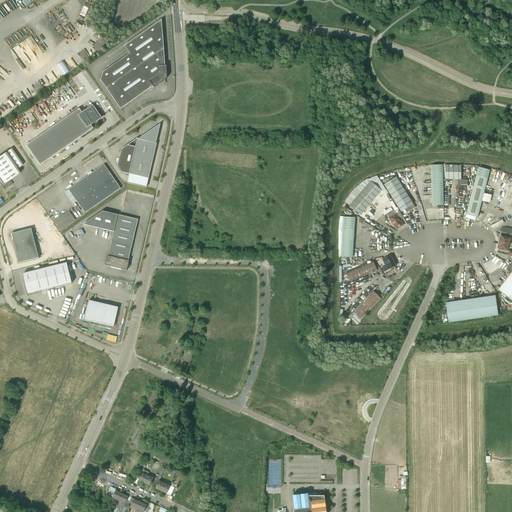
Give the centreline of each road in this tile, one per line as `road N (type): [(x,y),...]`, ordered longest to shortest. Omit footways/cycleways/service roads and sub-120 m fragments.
road 1 (unclassified): [(148,259),(264,263),(256,365),(233,407),(125,358)]
road 2 (residential): [(365,467),(376,415),(439,260)]
road 3 (unclassified): [(179,110),(150,108),(0,212)]
road 4 (unclassified): [(0,259),(14,307),(125,358)]
road 5 (unclassified): [(148,259),(179,110)]
road 6 (unknown): [(439,266),(482,250),(488,235),(443,229),(417,236),(418,249)]
road 7 (residential): [(188,511),(78,464)]
